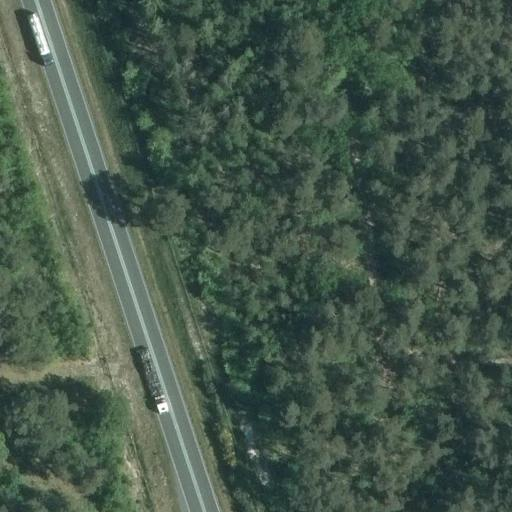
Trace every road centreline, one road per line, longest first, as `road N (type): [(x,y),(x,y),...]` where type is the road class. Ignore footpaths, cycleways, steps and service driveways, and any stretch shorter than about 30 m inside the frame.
road 1 (trunk): [(209,511),(42,0)]
road 2 (track): [(0,379),(161,364)]
